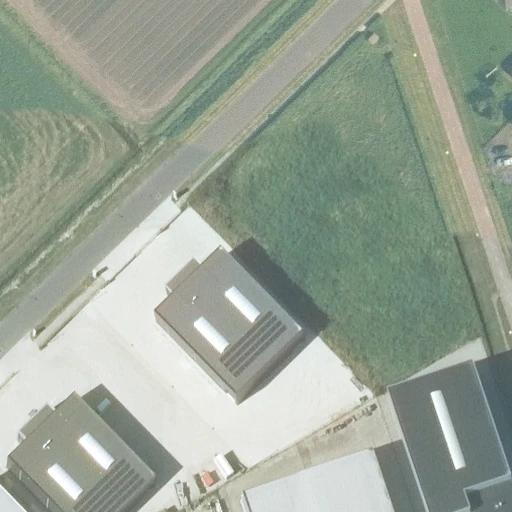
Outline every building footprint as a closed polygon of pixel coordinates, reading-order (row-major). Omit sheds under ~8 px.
[(167,298),(174,306),(155,324),(237,409),(304,343),(222,259),(203,277),(196,270),(167,298)] [(511,511),(511,488),(475,377),(389,406),(424,511),(511,511)] [(25,451),(6,470),(46,511),(130,511),(155,489),(73,404),(53,423),(45,415),(17,443),(25,451)] [(391,511),(374,459),(307,481),(317,511),(391,511)] [(317,511),(307,481),(240,504),(242,511),(317,511)] [(0,511),(12,511),(0,499),(0,511)]
